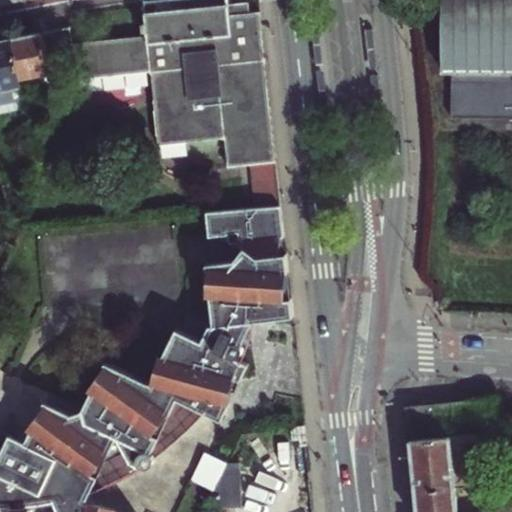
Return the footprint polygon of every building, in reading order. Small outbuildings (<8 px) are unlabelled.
[(279,165),(263,11),(250,12),(249,1),(226,4),(226,0),(159,0),(142,2),(144,22),(138,23),(139,32),(145,31),(145,35),(68,44),(71,75),(149,67),(158,148),(224,141),(227,169),(251,167),(279,165)] [(511,0),(443,0),(443,70),(453,72),(453,119),(511,119),(511,0)] [(28,34),(13,37),(22,86),(52,80),(42,31),(28,34)] [(22,86),(13,37),(0,39),(0,114),(27,109),(22,86)] [(282,195),(279,165),(251,167),(256,210),(284,208),(282,195)] [(0,449),(0,499),(15,500),(16,511),(35,511),(35,503),(28,503),(28,498),(55,496),(60,511),(129,511),(88,492),(89,487),(125,480),(154,470),(184,450),(207,422),(223,431),(251,373),(245,370),(245,365),(249,359),(250,351),(255,350),(253,324),(295,320),(291,281),(284,208),(256,210),(205,214),(208,238),(225,236),(228,244),(242,253),(235,264),(205,266),(212,327),(202,348),(176,335),(150,388),(106,366),(84,411),(73,418),(45,404),(27,442),(27,456),(0,449)] [(414,406),(407,407),(408,423),(409,423),(424,421),(453,419),(471,417),(497,414),(495,398),(470,401),(452,402),(422,405),(414,406)] [(457,497),(456,487),(452,437),(410,440),(414,475),(417,504),(457,497)] [(296,444),(246,451),(248,470),(299,464),(296,444)] [(215,501),(227,476),(205,465),(192,490),(215,501)] [(458,511),(457,497),(417,504),(418,511),(458,511)] [(252,501),(251,511),(286,511),(287,503),(252,501)]
